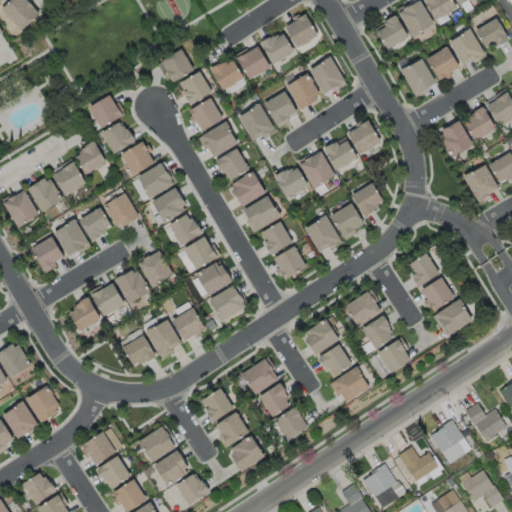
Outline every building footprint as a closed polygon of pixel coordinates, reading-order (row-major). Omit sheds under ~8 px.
[(3,13),(16,0),(24,0),(41,17),(24,34),(3,13)] [(428,1),(429,0),(453,0),(458,7),(439,19),(428,1)] [(415,36),(435,24),(421,1),(401,13),(415,36)] [(286,28),(298,48),(318,36),(312,24),(307,16),(306,16),(286,28)] [(377,29),(397,17),(409,36),(389,49),(377,29)] [(488,50),(509,39),(498,19),(477,31),(488,50)] [(451,43),(471,31),(485,53),(464,65),(451,43)] [(265,44),(275,63),(295,52),(285,33),(265,44)] [(239,58),(251,78),(271,67),(260,46),(239,58)] [(429,59),(449,47),(461,66),(441,79),(429,59)] [(162,61),(173,81),(194,70),(184,50),(162,61)] [(311,71),(327,95),(346,82),(331,58),(311,71)] [(416,96),(438,82),(424,59),(402,73),(416,96)] [(215,70),(224,90),(246,79),(236,60),(215,70)] [(306,74),(303,67),(281,78),(285,84),(306,74)] [(180,84),(192,105),(213,92),(201,72),(180,84)] [(289,86),(302,110),(322,99),(310,75),(289,86)] [(266,105),(279,125),(299,112),(287,93),(266,105)] [(489,106),(509,94),(511,99),(511,118),(501,125),(489,106)] [(90,108),(101,128),(123,115),(112,96),(90,108)] [(191,112),(203,132),(223,119),(211,100),(191,112)] [(240,117),(254,141),(274,129),(261,105),(240,117)] [(465,122),(485,109),(497,128),(477,141),(465,122)] [(104,133),(115,152),(135,141),(124,121),(104,133)] [(349,134),(360,154),(381,142),(369,122),(349,134)] [(203,137),(215,158),(239,144),(227,124),(203,137)] [(439,136),(460,124),(472,145),(451,157),(439,136)] [(326,150),(338,170),(358,157),(346,138),(326,150)] [(123,154),(135,174),(155,163),(143,143),(123,154)] [(77,156),(87,173),(107,162),(97,145),(77,156)] [(218,162),(230,182),(250,170),(238,150),(218,162)] [(302,164),(316,187),(336,176),(323,152),(302,164)] [(491,165),(511,153),(511,154),(511,178),(502,184),(491,165)] [(53,173),(67,194),(86,182),(73,161),(53,173)] [(139,176),(152,197),(174,184),(162,163),(139,176)] [(465,178),(486,165),(500,189),(479,202),(465,178)] [(278,178),(289,198),(309,187),(298,167),(278,178)] [(232,187),(244,206),(266,193),(255,174),(232,187)] [(29,190),(42,212),(62,200),(50,178),(29,190)] [(355,196),(365,213),(385,202),(375,184),(355,196)] [(154,202),(166,223),(189,210),(176,189),(154,202)] [(5,204),(18,227),(40,214),(26,191),(5,204)] [(105,206),(119,229),(139,217),(126,194),(105,206)] [(245,210),(257,231),(281,216),(269,196),(245,210)] [(333,216),(344,237),(365,224),(353,204),(333,216)] [(81,222),(93,239),(112,226),(101,208),(81,222)] [(171,225),(183,246),(202,235),(190,214),(171,225)] [(307,230),(321,254),(341,241),(327,218),(307,230)] [(55,234),(68,256),(89,243),(76,222),(55,234)] [(261,234),(272,255),(293,243),(281,223),(261,234)] [(185,250),(197,269),(218,257),(206,237),(185,250)] [(32,250),(44,270),(65,257),(53,238),(32,250)] [(275,259),(286,279),(306,268),(295,248),(275,259)] [(141,266),(155,287),(174,275),(160,253),(141,266)] [(408,267),(428,254),(441,275),(420,287),(408,267)] [(199,275),(210,295),(232,282),(221,263),(199,275)] [(118,280),(131,303),(151,291),(138,269),(118,280)] [(422,291),(435,311),(455,298),(442,278),(422,291)] [(93,294),(105,316),(125,304),(113,283),(93,294)] [(211,301),(223,322),(247,308),(235,287),(211,301)] [(346,307),(358,327),(382,313),(370,293),(346,307)] [(434,317),(447,337),(474,320),(461,300),(434,317)] [(70,313),(81,331),(101,319),(90,301),(70,313)] [(175,321),(186,340),(207,329),(196,309),(175,321)] [(364,329),(376,349),(395,338),(383,318),(364,329)] [(304,335),(317,354),(339,339),(326,320),(304,335)] [(148,334),(163,357),(183,344),(169,321),(148,334)] [(125,348),(135,367),(155,357),(145,337),(125,348)] [(373,358),(385,377),(412,360),(400,341),(373,358)] [(0,354),(0,356),(12,377),(32,365),(19,343),(0,354)] [(320,358),(334,378),(353,365),(340,345),(320,358)] [(244,375),(256,394),(279,379),(267,360),(244,375)] [(0,387),(9,382),(0,368),(0,387)] [(333,384),(345,403),(370,386),(358,368),(333,384)] [(511,382),(500,390),(511,410),(511,382)] [(262,397),(274,417),(292,406),(280,386),(262,397)] [(28,400),(42,423),(62,411),(47,388),(28,400)] [(203,401),(216,422),(235,409),(222,389),(203,401)] [(466,411),(487,441),(508,427),(495,409),(486,415),(478,403),(466,411)] [(4,417),(19,439),(39,426),(24,404),(4,417)] [(278,420),(289,440),(309,428),(298,408),(278,420)] [(213,429),(226,448),(250,433),(237,413),(213,429)] [(0,421),(0,449),(15,440),(2,420),(0,421)] [(429,436),(439,453),(463,439),(453,422),(429,436)] [(142,442),(154,462),(177,448),(165,428),(142,442)] [(83,446),(96,465),(116,452),(104,432),(83,446)] [(229,452),(242,471),(265,456),(252,437),(229,452)] [(401,458),(417,483),(439,469),(429,453),(420,459),(414,450),(401,458)] [(156,466),(168,486),(191,471),(178,452),(156,466)] [(511,480),(511,454),(503,458),(511,480)] [(99,470),(111,490),(131,477),(119,458),(99,470)] [(366,482),(384,509),(407,493),(389,466),(366,482)] [(460,481),(473,502),(484,496),(491,507),(503,499),(484,467),(460,481)] [(24,485),(36,505),(56,492),(44,472),(24,485)] [(176,490),(190,507),(209,492),(195,475),(176,490)] [(115,494),(127,511),(129,511),(147,500),(135,481),(115,494)] [(340,511),(373,511),(355,485),(342,493),(350,505),(340,511)] [(431,506),(434,511),(469,511),(455,490),(431,506)] [(40,509),(41,511),(69,511),(59,497),(40,509)] [(0,511),(8,511),(0,500),(0,511)] [(138,511),(157,511),(151,503),(138,511)]
